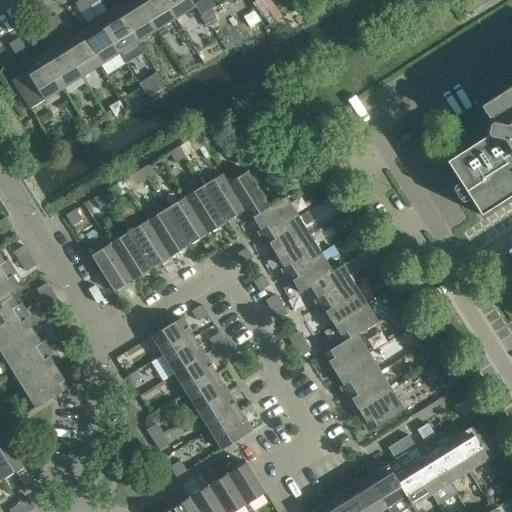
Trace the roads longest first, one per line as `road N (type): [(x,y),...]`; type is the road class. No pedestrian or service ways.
road 1 (residential): [(294,511),(280,490),(286,463),(316,445),(267,366),(271,345),(224,269),(101,342)]
road 2 (unclassified): [(463,267),(374,127),(511,41)]
road 3 (residential): [(101,342),(103,331),(0,165)]
road 4 (residential): [(77,511),(101,342)]
road 5 (unclassified): [(511,379),(459,295),(463,267)]
